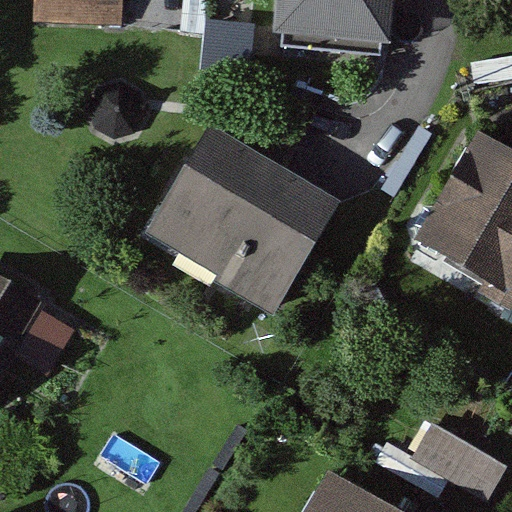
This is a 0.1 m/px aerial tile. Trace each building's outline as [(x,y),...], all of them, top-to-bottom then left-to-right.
[(123,0),(35,0),(35,18),(123,20),(123,0)] [(221,0),(211,0),(205,32),(248,40),(255,7),(221,0)] [(289,0),(285,45),(409,56),(413,0),(289,0)] [(341,206),(214,130),(152,233),(279,309),(341,206)] [(511,150),(485,135),(426,239),(511,288),(511,150)] [(0,375),(41,305),(0,281),(0,375)] [(504,468),(433,428),(415,460),(486,500),(504,468)] [(399,511),(331,472),(307,511),(399,511)]
